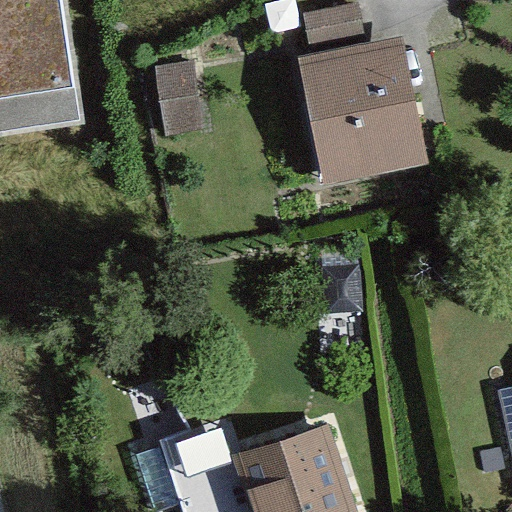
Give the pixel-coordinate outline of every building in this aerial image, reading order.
[(0,0),(0,137),(82,125),(63,0),(0,0)] [(362,1),(302,5),(304,40),(364,36),(362,1)] [(402,50),(310,67),(331,181),(423,165),(402,50)] [(145,61),(158,132),(201,122),(189,56),(145,61)] [(321,259),(319,298),(367,295),(366,259),(321,259)] [(358,511),(331,427),(233,458),(250,511),(358,511)]
